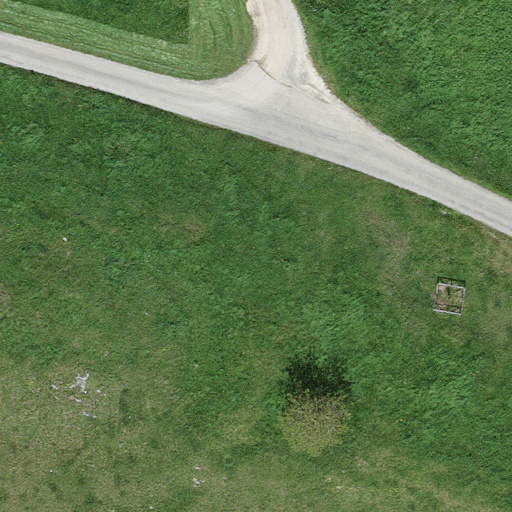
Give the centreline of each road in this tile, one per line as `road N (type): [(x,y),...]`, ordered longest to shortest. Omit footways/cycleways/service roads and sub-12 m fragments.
road 1 (unclassified): [(511,218),(314,123),(0,61)]
road 2 (track): [(314,123),(262,0)]
